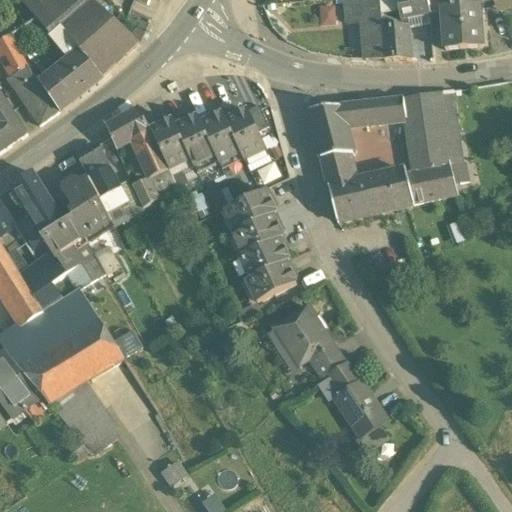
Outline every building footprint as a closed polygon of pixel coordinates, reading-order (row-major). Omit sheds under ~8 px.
[(138,46),(88,0),(30,0),(23,6),(51,39),(61,29),(81,54),(101,81),(139,47),(138,46)] [(127,0),(147,9),(151,0),(159,4),(160,0),(127,0)] [(381,19),(400,17),(398,2),(397,0),(342,0),(344,28),(359,27),(361,61),(372,62),(370,43),(383,42),(382,30),(382,26),(381,19)] [(427,0),(405,0),(398,2),(400,17),(401,21),(408,20),(430,16),(427,0)] [(444,0),(427,0),(430,16),(443,15),(443,10),(443,4),(445,4),(445,2),(444,2),(444,0)] [(341,27),(340,7),(324,8),(324,27),(341,27)] [(475,8),(443,10),(443,15),(445,52),(483,50),(480,8),(475,8)] [(430,16),(408,20),(409,28),(409,32),(430,29),(430,16)] [(387,30),(382,30),(383,42),(385,62),(412,62),(409,32),(409,28),(387,30)] [(0,44),(0,65),(17,94),(35,82),(21,53),(11,38),(0,44)] [(370,43),(372,62),(385,62),(383,42),(370,43)] [(81,54),(40,85),(59,114),(101,81),(81,54)] [(35,82),(17,94),(40,129),(58,116),(58,115),(59,114),(40,85),(37,80),(35,82)] [(0,155),(27,137),(0,93),(0,155)] [(453,93),(403,100),(406,121),(405,121),(412,174),(449,166),(450,167),(463,165),(453,93)] [(403,100),(357,106),(362,124),(362,126),(405,121),(406,121),(403,100)] [(357,106),(308,113),(320,159),(348,157),(353,156),(345,126),(362,124),(357,106)] [(258,108),(247,113),(258,135),(269,130),(258,108)] [(148,129),(139,111),(121,120),(139,154),(146,166),(161,156),(148,129)] [(247,113),(237,118),(235,114),(223,119),(240,155),(244,162),(245,162),(243,158),(263,149),(265,152),(266,152),(258,135),(247,113)] [(222,116),(211,121),(210,117),(198,122),(215,157),(219,165),(219,164),(218,161),(238,151),(239,155),(240,155),(223,119),(222,116)] [(198,122),(196,119),(187,124),(185,120),(173,126),(190,161),(194,168),(195,168),(193,164),(213,155),(214,158),(215,157),(198,122)] [(124,163),(139,154),(121,120),(104,130),(124,163)] [(171,122),(161,126),(159,123),(148,129),(161,156),(168,171),(170,171),(168,167),(188,158),(190,162),(190,161),(173,126),(171,122)] [(111,183),(96,153),(78,163),(87,180),(113,229),(115,232),(128,225),(113,197),(116,195),(111,183)] [(348,157),(320,159),(328,188),(354,182),(348,157)] [(412,174),(406,175),(414,206),(458,197),(450,167),(449,166),(412,174)] [(354,182),(328,188),(336,223),(414,206),(406,175),(405,171),(354,182)] [(46,197),(34,178),(35,178),(33,175),(10,189),(11,192),(12,192),(24,211),(46,197)] [(147,178),(134,185),(146,207),(159,199),(147,178)] [(113,229),(87,180),(78,185),(77,183),(72,181),(63,187),(62,192),(75,213),(74,219),(81,214),(97,239),(113,229)] [(268,191),(226,212),(226,213),(230,212),(239,230),(236,232),(237,233),(275,214),(270,203),(273,201),(268,191)] [(46,197),(24,211),(43,238),(64,225),(46,197)] [(18,235),(5,213),(0,216),(0,227),(3,232),(0,233),(0,235),(1,238),(0,238),(0,245),(16,271),(24,266),(8,241),(18,235)] [(97,239),(81,214),(74,219),(72,220),(87,245),(97,239)] [(237,233),(232,236),(233,237),(236,235),(246,254),(242,255),(243,257),(282,238),(277,227),(280,225),(275,214),(237,233)] [(80,266),(91,284),(104,277),(93,257),(80,235),(68,222),(67,223),(76,237),(69,243),(84,264),(80,266)] [(64,225),(43,238),(52,252),(51,253),(52,254),(48,256),(53,264),(57,262),(66,275),(80,266),(84,264),(69,243),(76,237),(67,223),(64,225)] [(243,257),(239,259),(240,260),(243,259),(253,277),(249,279),(250,280),(289,261),(283,250),(287,248),(282,238),(243,257)] [(0,280),(27,323),(11,334),(0,341),(0,352),(1,354),(8,365),(55,333),(42,313),(16,271),(0,245),(0,280)] [(93,257),(104,277),(119,268),(108,249),(93,257)] [(45,277),(51,286),(66,275),(57,262),(53,264),(48,256),(37,264),(38,265),(45,277)] [(250,280),(246,283),(246,284),(250,282),(260,301),(256,303),(257,305),(296,285),(290,274),(294,272),(289,261),(250,280)] [(29,271),(24,266),(16,271),(42,313),(55,305),(45,290),(39,281),(45,277),(38,265),(29,271)] [(51,286),(45,290),(55,305),(78,291),(78,292),(91,284),(80,266),(66,275),(51,286)] [(8,365),(41,403),(78,445),(102,429),(111,444),(116,441),(82,389),(124,364),(78,292),(78,291),(55,305),(42,313),(55,333),(8,365)] [(308,310),(274,332),(299,370),(316,358),(333,347),(308,310)] [(135,331),(123,338),(133,354),(144,348),(135,331)] [(346,367),(333,347),(316,358),(319,362),(314,365),(324,381),(330,378),(346,367)] [(1,354),(0,354),(0,407),(13,424),(41,403),(8,365),(1,354)] [(360,385),(347,366),(346,367),(330,378),(342,397),(360,385)] [(342,397),(330,378),(324,381),(315,387),(328,406),(335,402),(342,397)] [(386,426),(360,385),(342,397),(335,402),(361,442),(381,429),(386,426)] [(0,433),(13,424),(0,407),(0,433)] [(102,429),(78,445),(89,459),(111,444),(102,429)] [(391,444),(381,429),(361,442),(355,446),(365,461),(391,444)] [(179,464),(161,477),(172,492),(190,479),(179,464)]
